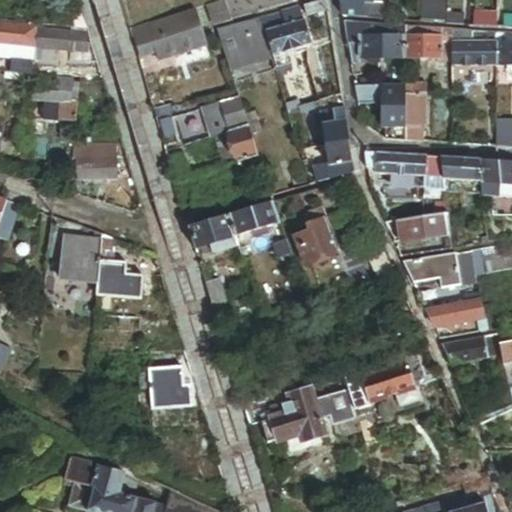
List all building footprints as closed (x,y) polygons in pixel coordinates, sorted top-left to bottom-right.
[(233,16),(227,0),(222,0),(212,4),(217,20),(233,16)] [(329,9),(327,0),(313,0),(304,3),(308,13),(329,9)] [(364,0),(343,0),(346,15),(367,16),(365,3),(364,0)] [(87,27),(79,3),(74,5),(75,9),(68,11),(73,26),(87,27)] [(301,3),(284,8),(288,21),(305,16),(301,3)] [(375,4),(365,3),(367,16),(383,17),(384,4),(375,4)] [(210,43),(198,5),(134,25),(144,54),(160,49),(164,57),(210,43)] [(288,21),(284,8),(261,15),(264,24),(265,28),(266,28),(288,21)] [(477,8),(476,24),(498,26),(499,8),(493,8),(477,8)] [(467,11),(450,11),(450,22),(467,24),(467,11)] [(261,15),(260,14),(236,21),(239,32),(264,24),(261,15)] [(288,21),(266,28),(273,51),(312,40),(305,16),(288,21)] [(407,56),(407,24),(346,20),(350,42),(352,42),(361,42),(361,55),(407,56)] [(236,21),(219,26),(222,37),(239,32),(236,21)] [(0,22),(0,43),(8,44),(8,50),(17,51),(18,45),(33,47),(35,27),(0,22)] [(229,58),(270,45),(265,28),(264,24),(239,32),(222,37),(229,58)] [(454,40),(454,27),(407,24),(407,56),(443,57),(444,40),(454,40)] [(498,30),(454,27),(454,40),(498,40),(498,30)] [(37,28),(35,48),(53,49),(68,50),(86,51),(88,32),(37,28)] [(511,31),(498,30),(498,40),(498,64),(508,64),(511,64),(511,31)] [(86,51),(68,50),(68,61),(97,62),(88,32),(86,51)] [(454,57),(454,40),(444,40),(443,57),(454,57)] [(498,64),(498,40),(454,40),(454,57),(454,63),(498,64)] [(360,62),(361,55),(361,42),(352,42),(355,62),(360,62)] [(0,59),(31,63),(33,47),(18,45),(17,51),(8,50),(8,44),(0,43),(0,59)] [(270,45),(229,58),(233,71),(274,58),(270,45)] [(53,49),(35,48),(35,59),(52,60),(53,49)] [(0,64),(30,68),(31,63),(0,59),(0,64)] [(481,71),(454,71),(454,81),(475,81),(475,87),(481,87),(481,71)] [(63,121),(75,122),(79,82),(34,78),(33,97),(48,99),(61,100),(59,120),(63,121)] [(427,83),(406,82),(407,86),(406,126),(407,139),(426,141),(426,127),(427,127),(427,83)] [(406,126),(407,86),(384,85),(383,126),(391,126),(406,126)] [(241,95),(236,96),(245,125),(250,124),(247,115),(241,95)] [(230,130),(245,125),(236,96),(221,101),(230,130)] [(61,100),(48,99),(47,119),(59,120),(61,100)] [(301,105),(302,109),(319,105),(317,100),(301,105)] [(230,130),(221,101),(206,105),(215,135),(230,130)] [(356,170),(345,105),(322,110),(325,125),(328,145),(331,160),(333,176),(356,170)] [(168,107),(156,109),(158,119),(171,115),(168,107)] [(256,112),(247,115),(250,124),(253,132),(261,129),(256,112)] [(511,147),(511,118),(497,118),(497,146),(511,147)] [(174,119),(161,123),(165,137),(178,133),(174,119)] [(74,135),(75,122),(63,121),(62,133),(74,135)] [(239,159),(260,153),(253,132),(250,124),(245,125),(230,130),(239,159)] [(328,145),(325,125),(318,126),(321,146),(328,145)] [(406,126),(391,126),(390,138),(407,139),(406,126)] [(239,159),(230,130),(215,135),(225,164),(239,159)] [(79,156),(108,156),(108,140),(76,141),(76,156),(79,156)] [(186,152),(173,155),(179,174),(191,171),(186,152)] [(368,152),(369,166),(376,167),(377,152),(368,152)] [(426,176),(427,156),(377,152),(376,167),(376,172),(388,173),(416,175),(426,176)] [(116,155),(108,156),(79,156),(79,177),(117,177),(116,155)] [(32,176),(48,182),(57,158),(51,156),(49,161),(38,157),(32,176)] [(443,177),(444,177),(442,157),(427,156),(426,176),(443,177)] [(444,177),(444,178),(482,181),(480,160),(442,157),(444,177)] [(331,160),(315,163),(319,181),(333,176),(331,160)] [(511,162),(480,160),(482,181),(503,182),(511,183),(511,162)] [(416,175),(388,173),(387,179),(393,179),(393,186),(416,187),(416,175)] [(444,188),(443,177),(426,176),(424,184),(429,190),(444,188)] [(503,182),(482,181),(483,195),(502,196),(503,182)] [(0,237),(3,238),(16,202),(6,199),(0,215),(0,237)] [(447,199),(435,201),(438,214),(448,212),(447,199)] [(273,200),(230,213),(237,235),(253,230),(269,225),(280,222),(273,200)] [(324,204),(304,212),(308,223),(328,216),(324,204)] [(432,215),(435,236),(451,233),(448,212),(438,214),(432,215)] [(230,213),(190,225),(196,247),(212,242),(237,235),(230,213)] [(435,236),(432,215),(399,220),(403,242),(435,236)] [(341,249),(328,216),(308,223),(311,229),(295,235),(306,262),(341,249)] [(269,225),(253,230),(255,236),(271,232),(269,225)] [(110,251),(112,238),(101,233),(100,238),(99,249),(110,251)] [(99,249),(100,238),(64,234),(62,256),(72,258),(72,252),(90,254),(89,260),(97,261),(99,249)] [(241,244),(237,235),(212,242),(215,251),(241,244)] [(286,239),(276,243),(282,258),(292,254),(286,239)] [(395,271),(382,243),(370,248),(382,275),(395,271)] [(511,248),(500,251),(499,244),(473,249),(477,272),(488,271),(488,272),(509,269),(511,268),(511,248)] [(97,261),(97,262),(114,263),(116,251),(110,251),(99,249),(97,261)] [(477,272),(473,249),(457,252),(462,278),(477,276),(477,272)] [(59,279),(95,283),(97,262),(97,261),(89,260),(90,254),(72,252),(72,258),(62,256),(59,279)] [(457,252),(406,260),(415,282),(441,277),(443,287),(463,284),(462,278),(457,252)] [(97,262),(95,283),(93,296),(137,301),(140,278),(123,276),(124,265),(114,263),(97,262)] [(222,277),(207,281),(215,308),(225,305),(219,287),(224,286),(222,277)] [(398,302),(394,284),(384,286),(389,305),(398,302)] [(232,311),(224,286),(219,287),(225,305),(215,308),(217,316),(232,311)] [(389,305),(384,286),(360,292),(364,309),(365,313),(389,307),(389,305)] [(360,292),(317,302),(321,319),(364,309),(360,292)] [(436,327),(486,317),(482,297),(427,308),(436,327)] [(511,330),(499,333),(501,342),(511,339),(511,330)] [(499,353),(495,334),(485,336),(489,355),(499,353)] [(485,336),(444,344),(453,364),(489,356),(489,355),(485,336)] [(511,359),(511,339),(501,342),(506,361),(511,359)] [(0,371),(9,349),(0,344),(0,371)] [(444,379),(429,348),(404,355),(407,364),(414,388),(417,387),(444,379)] [(414,388),(407,364),(365,377),(372,400),(397,393),(414,388)] [(147,369),(151,410),(191,406),(189,385),(183,386),(181,366),(147,369)] [(421,400),(417,387),(414,388),(397,393),(401,406),(421,400)] [(288,396),(286,389),(271,393),(271,394),(275,405),(285,402),(283,397),(288,396)] [(312,389),(288,396),(283,397),(285,402),(275,405),(272,406),(281,437),(282,439),(303,432),(305,440),(325,434),(320,417),(315,400),(312,389)] [(356,414),(349,390),(330,396),(335,413),(332,413),(334,420),(356,414)] [(275,405),(271,394),(245,402),(252,425),(263,422),(269,442),(271,442),(271,440),(281,437),(272,406),(275,405)] [(335,413),(330,396),(315,400),(320,417),(332,413),(335,413)] [(339,435),(360,428),(356,414),(334,420),(339,435)] [(303,432),(282,439),(287,455),(328,443),(325,434),(305,440),(303,432)] [(220,511),(170,488),(165,506),(119,494),(124,474),(68,459),(62,480),(72,483),(67,506),(91,511),(220,511)] [(500,511),(492,488),(483,490),(485,500),(488,511),(500,511)] [(483,490),(482,489),(467,494),(470,504),(485,500),(483,490)] [(470,504),(467,494),(446,500),(449,510),(470,504)] [(442,511),(449,510),(446,500),(417,508),(418,511),(442,511)] [(488,511),(485,500),(470,504),(449,510),(449,511),(488,511)]
